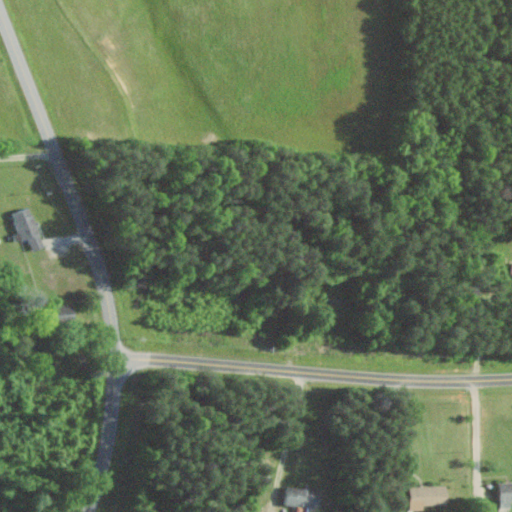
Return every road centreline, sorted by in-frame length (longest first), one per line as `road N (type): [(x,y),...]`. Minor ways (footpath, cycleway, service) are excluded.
road 1 (tertiary): [(88,511),(115,410),(110,304),(0,6)]
road 2 (residential): [(117,361),(433,381),(511,378)]
